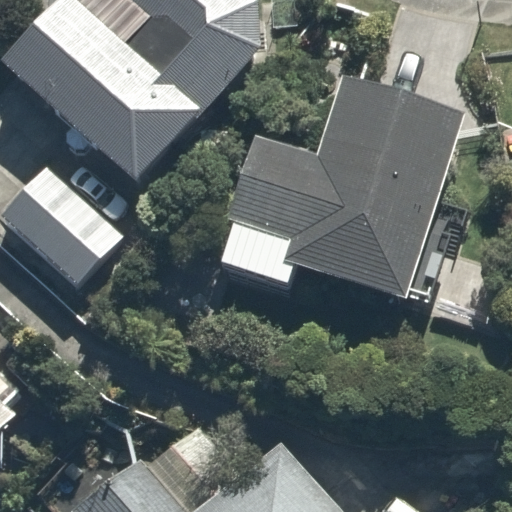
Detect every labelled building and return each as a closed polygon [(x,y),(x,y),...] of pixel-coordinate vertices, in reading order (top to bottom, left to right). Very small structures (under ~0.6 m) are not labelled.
[(76,5),(8,82),(151,205),(278,57),(258,0),(86,0),(80,8),(76,5)] [(326,180),(262,163),(228,290),(306,311),(311,292),(422,321),(472,133),(347,100),(326,180)] [(55,177),(5,233),(81,302),(132,247),(55,177)] [(0,461),(25,429),(11,418),(27,397),(0,376),(0,461)] [(232,511),(182,511),(149,471),(99,511),(317,511),(283,470),(232,511)]
